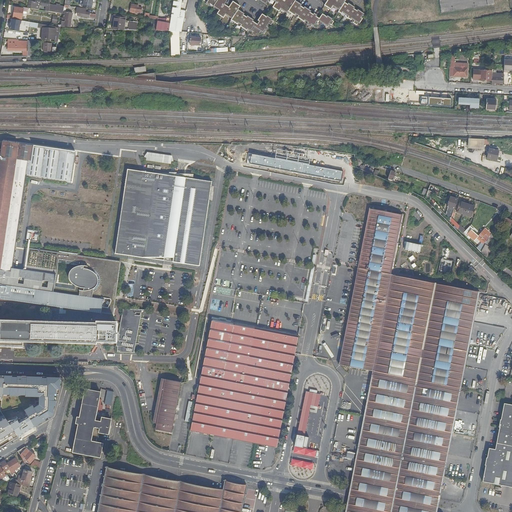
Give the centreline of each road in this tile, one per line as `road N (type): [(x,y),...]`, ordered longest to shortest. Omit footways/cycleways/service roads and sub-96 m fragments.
road 1 (unclassified): [(340,187),(222,164),(186,148),(0,137)]
road 2 (tertiary): [(70,372),(118,379),(146,452),(279,482)]
road 3 (unclassified): [(340,187),(414,201),(511,296)]
road 4 (unclassified): [(511,332),(495,365),(467,511)]
road 5 (unclassified): [(303,364),(340,187)]
road 6 (unclassified): [(317,490),(338,383),(322,367),(303,364)]
road 7 (residential): [(511,208),(391,166)]
road 8 (unclassified): [(303,364),(279,482)]
